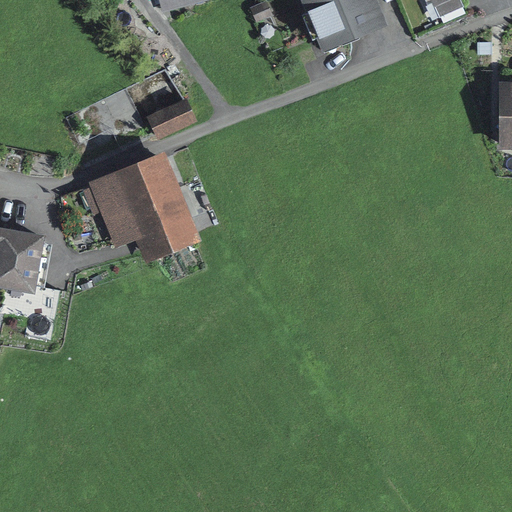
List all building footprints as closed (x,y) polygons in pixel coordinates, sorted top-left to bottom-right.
[(373,0),(311,0),(305,2),(324,48),(383,23),(373,0)] [(430,0),(435,9),(453,0),(430,0)] [(186,101),(150,118),(158,137),(194,120),(186,101)] [(195,233),(163,156),(94,185),(117,240),(141,230),(150,252),(195,233)] [(0,230),(0,285),(34,292),(43,238),(0,230)]
